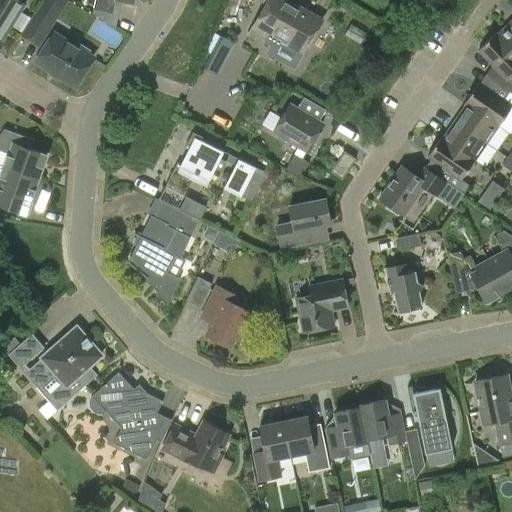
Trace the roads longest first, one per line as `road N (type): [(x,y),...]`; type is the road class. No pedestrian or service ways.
road 1 (residential): [(379,361),(226,387),(145,346),(89,279),(81,257),(90,124)]
road 2 (residential): [(379,361),(349,203),(468,29)]
road 3 (residential): [(90,124),(166,0)]
road 4 (residential): [(511,334),(379,361)]
